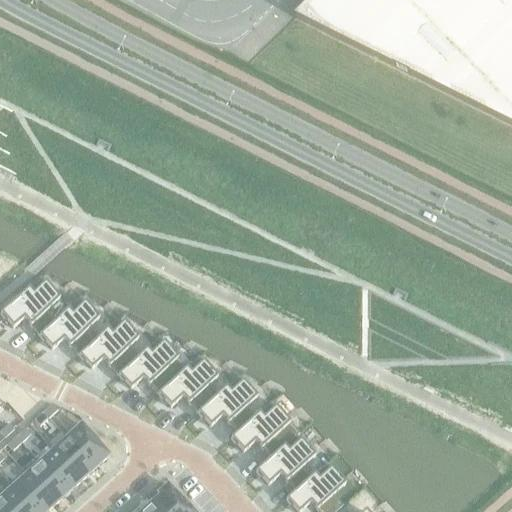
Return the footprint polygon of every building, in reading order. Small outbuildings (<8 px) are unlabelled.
[(511,0),(318,0),(296,22),(511,129),(511,0)] [(40,279),(0,315),(0,316),(12,330),(24,319),(29,325),(39,336),(55,321),(47,311),(59,301),(40,279)] [(55,321),(39,336),(52,350),(64,339),(68,344),(78,355),(95,341),(86,331),(98,320),(79,299),(55,321)] [(95,341),(78,355),(91,370),(103,359),(108,364),(118,375),(134,360),(126,351),(138,340),(123,324),(121,326),(117,321),(95,341)] [(134,360),(118,375),(131,390),(143,379),(148,384),(157,395),(186,369),(158,339),(134,360)] [(186,369),(157,395),(170,409),(182,399),(187,404),(197,415),(213,400),(205,390),(216,380),(197,359),(186,369)] [(213,400),(197,415),(210,429),(222,419),(226,424),(236,435),(253,420),(244,410),(256,400),(237,379),(213,400)] [(280,398),(271,406),(284,420),(285,421),(293,413),(280,398)] [(236,435),(230,441),(243,455),(255,444),(259,450),(269,461),(270,461),(295,438),(296,438),(298,436),(285,421),(284,420),(271,406),(270,404),(253,420),(236,435)] [(51,406),(42,414),(48,420),(57,412),(51,406)] [(42,414),(34,422),(39,428),(48,420),(42,414)] [(8,426),(0,432),(0,435),(4,440),(14,432),(8,426)] [(67,440),(66,440),(94,471),(108,458),(96,445),(97,444),(81,427),(67,440)] [(25,430),(16,438),(21,445),(30,436),(25,430)] [(60,432),(46,445),(52,453),(53,452),(81,483),(94,471),(66,440),(67,440),(60,432)] [(16,438),(7,446),(12,453),(21,445),(16,438)] [(269,461),(255,474),(268,488),(279,477),(284,482),(294,493),(311,479),(302,469),(314,458),(296,438),(295,438),(270,461),(269,461)] [(40,464),(39,465),(67,495),(81,483),(53,452),(52,453),(40,464)] [(37,460),(23,473),(54,507),(67,495),(39,465),(40,464),(37,460)] [(294,493),(285,502),(294,511),(302,511),(310,505),(315,511),(337,511),(342,508),(333,497),(344,486),(325,465),(311,479),(294,493)] [(23,473),(9,485),(33,511),(48,511),(54,507),(23,473)] [(0,493),(0,502),(8,511),(33,511),(9,485),(0,493)] [(159,498),(152,505),(158,511),(194,511),(188,505),(187,507),(182,502),(181,502),(167,487),(157,496),(159,498)] [(0,511),(8,511),(0,502),(0,511)]
